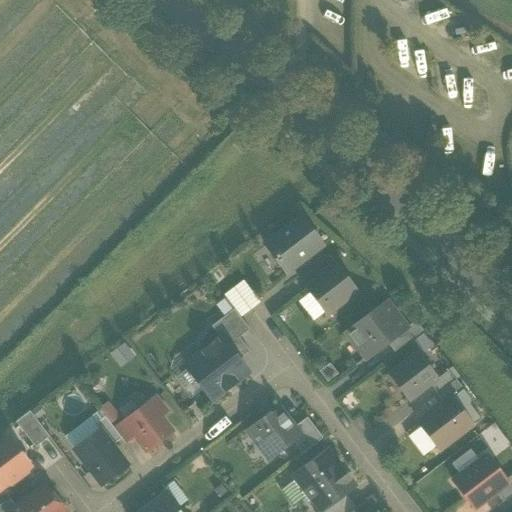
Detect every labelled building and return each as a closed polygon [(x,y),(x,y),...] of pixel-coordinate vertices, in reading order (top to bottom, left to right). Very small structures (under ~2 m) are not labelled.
[(301,218),(276,237),(275,235),(265,243),(266,245),(264,246),(285,273),(321,245),(301,218)] [(356,291),(336,265),(304,289),(325,315),(356,291)] [(385,303),(345,333),(366,360),(387,344),(406,329),(385,303)] [(233,310),(211,327),(220,339),(220,338),(237,360),(248,352),(238,339),(249,331),(233,310)] [(415,322),(406,329),(387,344),(394,353),(422,332),(415,322)] [(220,339),(197,357),(199,360),(186,369),(211,401),(247,373),(237,360),(220,338),(220,339)] [(119,343),(110,351),(121,362),(130,354),(119,343)] [(417,354),(388,376),(408,401),(429,385),(436,379),(417,354)] [(436,379),(429,385),(436,395),(455,380),(448,371),(436,379)] [(455,380),(436,395),(443,404),(450,399),(451,399),(462,390),(455,380)] [(149,403),(123,423),(135,438),(146,452),(171,433),(160,418),(166,413),(155,398),(149,403)] [(443,404),(418,424),(438,451),(471,426),(451,399),(450,399),(443,404)] [(279,409),(268,417),(267,416),(246,432),(268,460),(292,442),(300,436),(294,428),(293,428),(279,409)] [(48,437),(29,412),(15,423),(34,448),(48,437)] [(112,428),(104,417),(94,425),(98,431),(99,431),(111,447),(121,439),(112,428)] [(306,418),(294,428),(300,436),(309,449),(322,439),(306,418)] [(123,423),(122,421),(112,428),(121,439),(125,445),(135,438),(123,423)] [(98,431),(74,450),(101,485),(126,466),(111,447),(99,431),(98,431)] [(309,449),(300,436),(292,442),(302,454),(309,449)] [(9,440),(0,446),(0,489),(30,467),(9,440)] [(326,451),(295,474),(304,486),(302,488),(320,511),(344,494),(353,487),(326,451)] [(486,456),(452,482),(473,510),(495,494),(507,484),(486,456)] [(511,480),(507,484),(495,494),(502,503),(511,495),(511,480)] [(16,508),(10,511),(63,511),(44,487),(16,508)] [(166,493),(141,511),(177,511),(178,509),(166,493)] [(344,494),(320,511),(318,511),(351,511),(355,509),(344,494)] [(511,495),(502,503),(497,507),(500,511),(509,511),(511,510),(511,495)] [(9,499),(0,505),(0,511),(10,511),(16,508),(9,499)]
